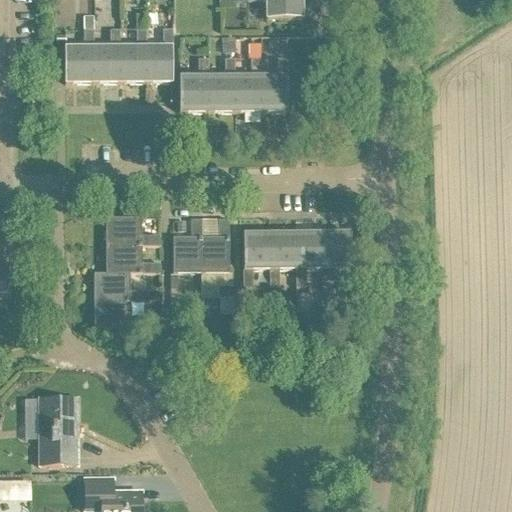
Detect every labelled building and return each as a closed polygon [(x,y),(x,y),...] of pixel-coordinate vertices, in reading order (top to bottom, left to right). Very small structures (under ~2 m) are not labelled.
[(300,0),(247,0),(247,6),(265,6),(266,24),(301,23),(300,0)] [(83,53),(64,53),(64,88),(93,88),(93,53),(93,34),(83,34),(83,53)] [(109,53),(93,53),(93,88),(119,88),(119,53),(119,34),(109,34),(109,53)] [(136,34),(136,53),(119,53),(119,88),(145,88),(145,53),(145,34),(136,34)] [(145,53),(145,88),(171,87),(170,53),(172,53),(172,34),(162,34),(162,53),(145,53)] [(197,63),(198,82),(178,82),(179,117),(208,117),(208,82),(208,63),(197,63)] [(224,81),(208,82),(208,117),(234,117),(234,82),(234,63),(224,63),(224,81)] [(251,81),(234,82),(234,117),(261,117),(261,82),(261,63),(251,63),(251,81)] [(285,82),(288,82),(287,63),(277,63),(277,82),(261,82),(261,117),(286,117),(285,82)] [(106,253),(142,252),(160,251),(160,240),(142,240),(142,222),(106,223),(106,253)] [(190,243),(172,244),(173,279),(201,279),(201,243),(201,225),(190,225),(190,243)] [(201,243),(201,279),(229,278),(228,225),(217,225),(217,243),(201,243)] [(268,238),(244,238),(244,273),(242,273),(242,292),(253,292),(253,274),(269,274),(268,238)] [(279,292),(279,274),(295,274),(295,238),(268,238),(269,274),(269,292),(279,292)] [(321,238),(295,238),(295,274),(295,292),(306,292),(305,274),(322,274),(321,238)] [(321,238),(322,274),(322,292),(332,292),(332,274),(351,273),(350,238),(321,238)] [(107,280),(129,280),(161,279),(161,268),(142,268),(142,252),(106,253),(107,278),(107,280)] [(107,278),(93,278),(94,307),(129,307),(148,306),(148,295),(130,296),(129,280),(107,280),(107,278)] [(129,307),(94,307),(94,334),(149,333),(148,323),(130,323),(129,307)] [(76,402),(38,403),(39,471),(77,471),(76,402)] [(113,482),(85,482),(84,511),(141,511),(141,496),(113,496),(113,482)]
